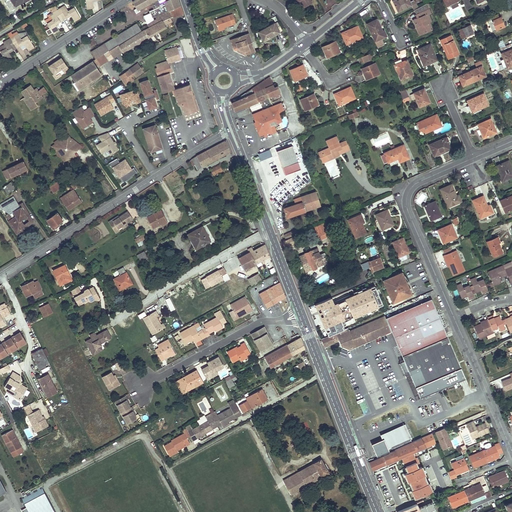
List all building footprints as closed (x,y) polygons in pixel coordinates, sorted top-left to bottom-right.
[(151,12),(144,16),(147,25),(157,20),(155,17),(180,6),(178,0),(135,0),(133,1),(137,8),(134,9),(136,13),(141,11),(140,9),(153,1),(155,0),(156,4),(154,5),(155,8),(150,10),(151,12)] [(411,2),(409,0),(396,0),(394,1),(398,11),(412,5),(411,2)] [(419,7),(414,0),(411,2),(412,5),(414,9),(415,9),(419,7)] [(429,9),(427,3),(419,7),(415,9),(417,14),(429,9)] [(65,5),(57,10),(64,20),(71,16),(72,15),(75,19),(80,17),(74,7),(68,11),(65,5)] [(146,28),(119,45),(123,52),(167,28),(166,26),(173,22),(170,17),(177,15),(178,15),(183,13),(180,6),(155,17),(157,20),(147,25),(148,25),(145,27),(146,28)] [(431,12),(429,9),(417,14),(418,18),(413,20),(417,28),(418,27),(422,35),(433,30),(430,22),(432,21),(428,14),(431,12)] [(49,14),(51,16),(45,20),(47,23),(50,28),(53,32),(53,33),(57,30),(54,26),(56,25),(64,20),(57,10),(53,12),(49,14)] [(233,14),(215,20),(218,30),(224,27),(236,24),(233,14)] [(499,18),(497,14),(491,17),(496,29),(497,30),(504,26),(500,17),(499,18)] [(496,29),(491,17),(487,19),(492,31),(496,29)] [(383,31),(377,19),(367,24),(374,38),(377,36),(378,40),(387,36),(384,30),(383,31)] [(275,23),(259,31),(264,41),(280,33),(275,23)] [(118,35),(91,52),(95,59),(140,30),(137,24),(118,35)] [(363,37),(358,26),(342,33),(347,43),(356,39),(356,40),(363,37)] [(474,33),(470,26),(463,29),(466,37),(474,33)] [(15,33),(13,30),(8,33),(11,38),(17,48),(24,44),(26,43),(28,48),(33,45),(27,35),(24,30),(18,33),(17,32),(15,33)] [(249,33),(231,39),(235,48),(239,47),(244,50),(246,54),(255,51),(249,33)] [(459,54),(451,35),(440,40),(445,50),(447,49),(451,58),(459,54)] [(11,38),(3,42),(6,48),(0,52),(6,61),(10,58),(7,54),(9,52),(17,48),(11,38)] [(340,52),(335,41),(323,47),(327,57),(340,52)] [(437,60),(430,44),(419,49),(422,55),(420,56),(424,66),(437,60)] [(110,50),(114,58),(123,52),(119,45),(110,50)] [(157,68),(155,69),(163,93),(172,90),(174,95),(176,95),(177,98),(176,98),(177,99),(178,99),(179,104),(182,103),(185,114),(196,111),(191,95),(193,94),(189,84),(174,88),(169,73),(172,71),(170,63),(169,64),(168,62),(180,58),(176,46),(164,51),(167,61),(156,65),(157,68)] [(511,49),(501,54),(503,60),(507,68),(511,65),(511,49)] [(106,57),(109,61),(114,58),(110,50),(104,54),(106,57)] [(104,54),(92,62),(94,65),(106,57),(104,54)] [(373,59),(371,54),(363,58),(365,63),(373,59)] [(56,62),(49,67),(55,74),(62,69),(65,73),(70,70),(62,58),(58,61),(59,62),(58,64),(56,62)] [(413,75),(407,60),(395,65),(401,80),(413,75)] [(483,65),(482,61),(475,64),(477,68),(470,71),(474,81),(479,79),(478,77),(485,74),(482,66),(483,65)] [(92,62),(79,70),(88,84),(101,75),(94,65),(92,62)] [(137,63),(118,76),(121,81),(126,86),(134,80),(131,76),(134,74),(135,76),(142,70),(144,69),(143,67),(141,68),(137,63)] [(380,74),(375,63),(362,69),(367,79),(380,74)] [(307,75),(303,65),(290,70),(295,80),(307,75)] [(65,73),(62,69),(55,74),(54,75),(57,79),(65,73)] [(79,70),(72,75),(76,82),(74,84),(78,90),(88,84),(79,70)] [(474,81),(470,71),(459,76),(462,84),(468,81),(469,83),(474,81)] [(270,77),(252,89),(254,94),(266,88),(269,97),(273,96),(277,94),(274,88),(270,77)] [(148,79),(140,82),(144,96),(152,93),(148,79)] [(30,85),(21,91),(25,97),(31,106),(36,103),(40,100),(38,97),(36,93),(30,85)] [(112,90),(114,93),(123,89),(121,85),(112,90)] [(355,98),(351,87),(334,93),(339,104),(342,103),(343,104),(349,102),(348,100),(355,98)] [(43,88),(36,93),(38,97),(46,91),(43,88)] [(235,111),(269,97),(266,88),(254,94),(252,89),(237,100),(237,101),(232,103),(235,111)] [(430,102),(424,89),(414,93),(420,106),(430,102)] [(409,97),(406,90),(399,93),(402,100),(404,99),(409,97)] [(141,101),(138,92),(133,94),(129,95),(128,92),(120,95),(123,103),(127,106),(130,103),(131,102),(132,103),(136,102),(136,103),(141,101)] [(111,94),(94,104),(101,116),(114,108),(111,103),(115,100),(111,94)] [(318,105),(314,94),(301,100),(305,110),(318,105)] [(488,105),(483,94),(467,101),(472,111),(480,107),(481,109),(488,105)] [(153,96),(145,99),(149,109),(157,106),(153,96)] [(25,97),(22,99),(30,110),(37,105),(36,103),(31,106),(25,97)] [(281,103),(260,112),(269,134),(271,134),(274,133),(271,126),(274,125),(282,121),(279,112),(284,110),(281,103)] [(91,121),(90,118),(85,111),(84,111),(81,107),(73,112),(82,127),(91,121)] [(90,118),(95,115),(90,107),(85,111),(90,118)] [(260,112),(253,115),(256,122),(254,123),(260,136),(264,134),(265,137),(268,135),(267,133),(269,134),(260,112)] [(442,125),(436,114),(417,123),(420,130),(424,129),(425,131),(432,128),(433,129),(442,125)] [(497,132),(491,119),(478,125),(481,130),(482,129),(485,137),(497,132)] [(155,148),(160,146),(156,134),(157,134),(155,127),(149,129),(148,127),(143,129),(150,151),(155,150),(155,148)] [(113,142),(107,133),(99,136),(102,141),(96,144),(101,152),(107,149),(110,154),(118,149),(115,144),(113,142)] [(56,144),(52,146),(55,151),(59,149),(61,152),(59,153),(63,158),(70,154),(73,158),(76,157),(70,147),(76,142),(72,139),(71,139),(68,136),(63,139),(62,137),(55,142),(56,144)] [(339,144),(336,137),(327,141),(330,148),(319,153),(321,157),(324,156),(326,159),(333,156),(334,158),(339,156),(338,153),(341,152),(341,153),(350,149),(346,141),(339,144)] [(449,142),(447,137),(430,145),(434,154),(441,151),(442,152),(451,149),(448,143),(449,142)] [(197,169),(231,152),(227,140),(195,157),(189,161),(191,166),(195,164),(197,169)] [(300,169),(292,145),(281,150),(290,173),(300,169)] [(409,158),(404,145),(384,153),(388,162),(399,158),(400,162),(409,158)] [(290,173),(281,150),(270,153),(272,157),(275,158),(279,157),(282,166),(285,174),(285,175),(290,173)] [(131,176),(137,172),(134,168),(132,169),(131,170),(129,168),(130,167),(125,159),(120,163),(117,158),(109,163),(113,168),(113,167),(120,177),(124,182),(131,177),(131,176)] [(23,161),(7,169),(11,178),(28,169),(23,161)] [(511,176),(511,168),(509,161),(496,166),(502,181),(507,179),(511,176)] [(222,171),(219,165),(211,170),(212,172),(210,173),(211,176),(222,171)] [(7,169),(2,172),(7,180),(11,178),(7,169)] [(0,189),(8,183),(0,171),(0,189)] [(61,188),(57,182),(49,188),(53,193),(61,188)] [(9,184),(3,188),(8,194),(13,190),(9,184)] [(456,196),(451,185),(441,189),(447,203),(449,202),(451,205),(461,201),(459,195),(456,196)] [(73,189),(61,198),(69,210),(82,202),(73,189)] [(321,206),(316,192),(301,197),(306,211),(321,206)] [(511,209),(511,195),(503,199),(506,205),(503,207),(506,212),(511,209)] [(488,206),(483,196),(473,200),(481,218),(494,212),(491,207),(489,208),(488,206)] [(306,211),(301,197),(294,199),(295,204),(284,208),(287,217),(306,211)] [(14,198),(0,205),(0,208),(9,213),(7,217),(11,222),(10,223),(15,230),(17,229),(20,231),(26,226),(21,219),(29,215),(22,203),(18,205),(14,198)] [(442,216),(435,201),(425,206),(431,220),(442,216)] [(166,220),(161,210),(148,217),(153,228),(161,223),(166,220)] [(390,215),(387,210),(376,215),(382,230),(392,225),(387,216),(390,215)] [(133,219),(128,212),(117,219),(116,218),(108,222),(115,233),(119,231),(118,229),(121,227),(124,225),(122,222),(124,221),(126,224),(133,219)] [(57,213),(47,220),(53,229),(60,225),(59,223),(63,221),(57,213)] [(363,220),(361,215),(348,220),(356,238),(366,233),(361,221),(363,220)] [(330,225),(328,221),(314,227),(320,240),(330,236),(327,226),(330,225)] [(457,237),(451,224),(439,229),(442,234),(440,234),(444,242),(457,237)] [(208,238),(202,226),(188,234),(194,245),(195,244),(196,247),(204,243),(205,245),(211,241),(209,237),(208,238)] [(146,238),(144,234),(135,239),(137,243),(146,238)] [(295,243),(293,237),(282,241),(285,248),(295,243)] [(500,242),(498,237),(487,242),(494,256),(503,252),(498,243),(500,242)] [(409,252),(404,238),(393,242),(399,257),(409,252)] [(270,256),(265,245),(254,251),(252,247),(248,249),(256,264),(270,256)] [(256,264),(248,249),(237,255),(245,270),(256,264)] [(323,264),(317,249),(300,256),(306,271),(323,264)] [(464,271),(456,250),(444,256),(446,260),(447,259),(450,265),(454,275),(464,271)] [(148,258),(144,251),(137,255),(141,262),(148,258)] [(222,265),(234,259),(233,256),(221,263),(222,265)] [(383,266),(380,257),(369,262),(372,271),(383,266)] [(271,275),(276,273),(270,259),(265,261),(271,275)] [(72,279),(65,265),(53,270),(60,285),(72,279)] [(505,269),(504,266),(488,272),(492,282),(489,283),(490,287),(494,285),(502,282),(500,278),(500,276),(507,273),(505,269)] [(131,281),(124,267),(118,270),(120,275),(114,279),(120,290),(124,288),(122,286),(131,281)] [(219,270),(202,279),(207,288),(223,279),(222,276),(219,270)] [(393,302),(412,294),(411,291),(409,292),(408,289),(409,288),(408,285),(406,285),(405,283),(407,282),(405,279),(404,279),(403,276),(404,276),(402,272),(383,280),(385,284),(386,283),(388,286),(386,287),(388,290),(389,290),(390,292),(389,293),(390,296),(392,296),(393,299),(392,299),(393,302)] [(262,281),(258,274),(253,277),(254,280),(256,284),(262,281)] [(409,292),(411,291),(410,284),(408,280),(405,275),(404,276),(403,276),(404,279),(405,279),(407,282),(405,283),(406,285),(408,285),(409,288),(408,289),(409,292)] [(486,284),(484,279),(478,282),(476,277),(471,280),(475,289),(475,291),(481,288),(482,290),(483,293),(489,291),(487,288),(486,284)] [(42,289),(38,281),(34,283),(33,281),(22,287),(27,297),(33,294),(35,298),(43,294),(41,290),(42,289)] [(286,297),(280,282),(259,294),(266,308),(286,297)] [(472,290),(470,285),(464,287),(462,283),(457,285),(462,297),(467,295),(468,296),(469,299),(475,297),(473,294),(472,290)] [(78,286),(71,290),(75,297),(75,296),(77,300),(84,302),(87,300),(90,301),(94,299),(97,300),(100,299),(94,287),(89,289),(88,288),(85,290),(85,291),(82,293),(81,292),(78,286)] [(75,297),(74,297),(78,305),(84,302),(77,300),(75,296),(75,297)] [(170,311),(175,309),(169,296),(165,298),(170,311)] [(252,310),(245,296),(230,305),(233,310),(236,316),(242,313),(243,315),(252,310)] [(421,398),(466,378),(450,342),(452,341),(451,339),(449,340),(437,311),(433,302),(431,298),(386,318),(383,312),(336,333),(339,341),(341,345),(350,348),(391,330),(405,361),(409,371),(421,398)] [(353,312),(348,302),(338,306),(339,309),(328,313),(333,323),(343,319),(342,317),(353,312)] [(0,310),(3,317),(10,314),(5,303),(1,305),(0,307),(0,310)] [(53,312),(48,303),(40,307),(44,317),(53,312)] [(156,311),(143,317),(153,334),(165,327),(163,323),(161,324),(160,325),(155,317),(157,316),(158,315),(156,311)] [(217,315),(218,317),(204,325),(206,328),(203,330),(206,337),(210,335),(209,333),(208,331),(215,328),(215,330),(216,331),(223,327),(221,324),(220,321),(224,318),(220,311),(219,312),(220,314),(217,315)] [(502,320),(501,317),(495,319),(494,318),(493,315),(488,317),(488,319),(489,321),(493,329),(499,327),(500,331),(506,328),(504,324),(502,320)] [(493,329),(489,321),(486,323),(485,320),(480,322),(481,323),(482,325),(475,328),(479,338),(494,332),(493,329)] [(200,326),(199,323),(194,325),(195,327),(190,330),(189,328),(181,333),(186,343),(192,340),(190,337),(193,335),(194,338),(196,342),(206,337),(203,330),(202,329),(198,331),(196,328),(200,326)] [(261,350),(272,343),(264,327),(252,334),(261,350)] [(324,327),(318,329),(321,337),(327,335),(324,327)] [(91,339),(86,342),(93,355),(102,350),(100,346),(99,344),(101,343),(111,338),(107,330),(97,336),(91,339)] [(27,342),(20,332),(14,336),(20,346),(27,342)] [(339,341),(336,333),(321,339),(324,347),(339,341)] [(14,336),(11,338),(18,348),(20,346),(14,336)] [(18,348),(11,338),(5,341),(5,342),(2,344),(0,344),(0,354),(2,358),(8,354),(7,352),(10,349),(12,352),(18,348)] [(305,348),(301,338),(287,345),(292,355),(305,348)] [(171,344),(168,339),(158,345),(159,348),(156,350),(161,360),(165,357),(170,354),(171,355),(175,353),(170,344),(171,344)] [(250,352),(245,342),(240,344),(241,345),(238,347),(235,349),(235,348),(228,351),(234,361),(240,358),(241,360),(248,356),(247,354),(250,352)] [(287,345),(287,344),(265,356),(270,367),(292,355),(287,345)] [(43,349),(42,348),(32,353),(40,370),(47,366),(46,364),(49,362),(46,356),(43,349)] [(224,367),(218,357),(210,361),(211,364),(209,365),(202,369),(208,380),(218,375),(216,371),(224,367)] [(405,361),(400,363),(405,373),(409,371),(405,361)] [(303,362),(297,364),(301,373),(307,370),(303,362)] [(4,367),(0,369),(0,373),(3,372),(3,373),(10,369),(8,365),(4,367)] [(203,382),(197,370),(187,375),(187,377),(184,379),(183,377),(179,380),(185,392),(203,382)] [(113,376),(111,372),(102,377),(106,385),(108,384),(109,387),(113,388),(120,384),(117,379),(115,380),(113,376)] [(511,372),(509,373),(511,377),(510,377),(511,378),(508,380),(508,378),(501,381),(505,390),(511,387),(511,372)] [(237,379),(234,373),(225,379),(227,384),(237,379)] [(57,392),(49,374),(43,377),(44,379),(40,381),(48,397),(57,392)] [(20,377),(17,375),(13,380),(10,378),(5,387),(8,392),(20,400),(27,389),(26,388),(20,384),(22,381),(20,377)] [(185,392),(179,380),(176,381),(182,394),(185,392)] [(268,399),(262,389),(247,398),(249,401),(240,406),(243,411),(252,407),(268,399)] [(126,395),(115,401),(122,413),(131,408),(129,404),(127,401),(129,401),(126,395)] [(229,421),(242,414),(234,399),(228,402),(231,407),(218,415),(222,423),(223,424),(229,421)] [(33,413),(30,407),(25,410),(28,416),(33,413)] [(135,413),(132,408),(131,408),(122,413),(127,424),(137,419),(135,416),(134,414),(135,413)] [(42,417),(38,410),(33,413),(28,416),(36,432),(48,426),(45,419),(43,420),(42,417)] [(208,428),(217,423),(214,417),(211,413),(203,417),(206,422),(194,429),(198,437),(209,430),(208,428)] [(218,415),(214,417),(217,423),(218,425),(222,423),(218,415)] [(489,432),(485,423),(476,427),(473,421),(466,424),(472,439),(489,432)] [(396,429),(387,433),(385,439),(381,441),(381,440),(380,441),(380,442),(373,445),(375,452),(377,456),(395,448),(394,447),(406,442),(411,439),(405,424),(395,428),(396,429)] [(182,429),(184,433),(171,440),(172,441),(164,446),(169,456),(178,452),(177,450),(176,448),(184,443),(186,446),(190,443),(187,437),(191,435),(189,431),(187,427),(182,429)] [(435,431),(442,450),(453,445),(445,427),(435,431)] [(396,429),(395,428),(382,434),(385,439),(387,433),(396,429)] [(194,429),(189,431),(191,435),(194,439),(198,437),(194,429)] [(13,430),(2,435),(14,457),(24,452),(13,430)] [(436,441),(432,433),(428,435),(431,443),(436,441)] [(421,438),(395,449),(395,450),(389,452),(389,453),(384,455),(384,456),(370,463),(373,470),(400,458),(402,457),(404,462),(405,462),(403,457),(413,453),(415,452),(426,448),(421,438)] [(500,443),(495,445),(498,453),(503,451),(500,443)] [(482,451),(487,463),(500,457),(498,453),(495,445),(482,451)] [(482,451),(469,456),(474,468),(487,463),(482,451)] [(421,467),(415,452),(413,453),(415,458),(416,458),(420,467),(421,467)] [(415,458),(413,453),(403,457),(405,462),(404,462),(408,472),(407,473),(405,473),(409,482),(411,481),(418,497),(431,492),(425,475),(426,474),(422,466),(421,467),(420,467),(416,458),(415,458)] [(451,463),(454,470),(456,475),(469,470),(464,457),(451,463)] [(328,473),(321,460),(296,473),(298,476),(285,483),(291,494),(328,473)] [(506,469),(489,476),(494,488),(511,480),(506,469)] [(454,470),(448,473),(451,479),(457,477),(456,475),(454,470)] [(298,476),(296,473),(283,480),(285,483),(298,476)] [(464,490),(469,501),(485,494),(480,483),(464,490)] [(27,507),(21,510),(22,511),(54,511),(42,487),(22,497),(27,507)] [(464,490),(448,497),(453,508),(469,501),(464,490)]
